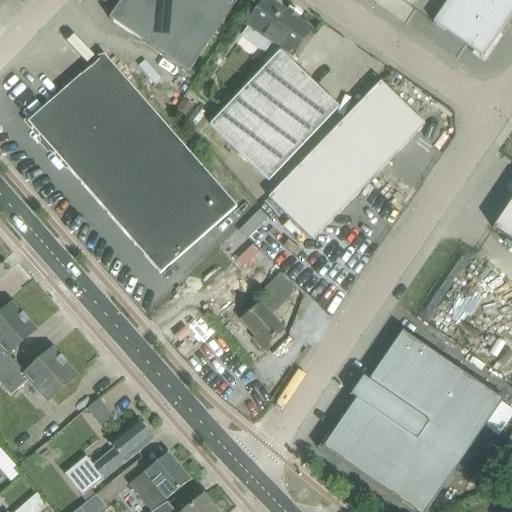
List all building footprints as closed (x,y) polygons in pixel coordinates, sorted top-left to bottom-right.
[(122,0),(109,19),(188,73),(237,0),(122,0)] [(210,125),(269,181),(339,107),(289,60),(311,29),(268,0),(264,0),(248,25),(275,43),(263,61),(268,65),(210,125)] [(484,57),(511,14),(511,0),(448,0),(433,22),(484,57)] [(104,55),(28,122),(161,274),(237,206),(157,115),(124,77),(104,55)] [(381,82),(269,198),(313,241),(425,125),(381,82)] [(511,200),(493,229),(511,241),(511,200)] [(204,249),(187,267),(197,276),(213,259),(204,249)] [(266,299),(242,320),(256,337),(254,339),(263,349),(284,330),(272,317),(297,290),(280,273),(261,293),(266,299)] [(0,352),(0,381),(5,387),(12,395),(29,380),(47,401),(76,375),(53,350),(26,374),(8,354),(35,330),(13,304),(0,315),(0,347),(3,350),(0,352)] [(415,511),(426,511),(503,400),(402,332),(369,381),(363,377),(351,395),(356,399),(322,448),(415,511)] [(99,399),(88,408),(102,426),(113,417),(99,399)] [(511,412),(500,426),(511,436),(511,412)] [(86,457),(65,474),(82,496),(103,479),(138,452),(153,439),(148,432),(149,429),(145,424),(141,423),(139,421),(123,434),(110,445),(113,449),(94,466),(86,457)] [(132,483),(129,486),(151,511),(154,510),(155,509),(175,493),(190,480),(169,453),(153,466),(132,483)] [(152,511),(216,511),(204,496),(184,511),(175,511),(167,502),(161,506),(152,511)]
